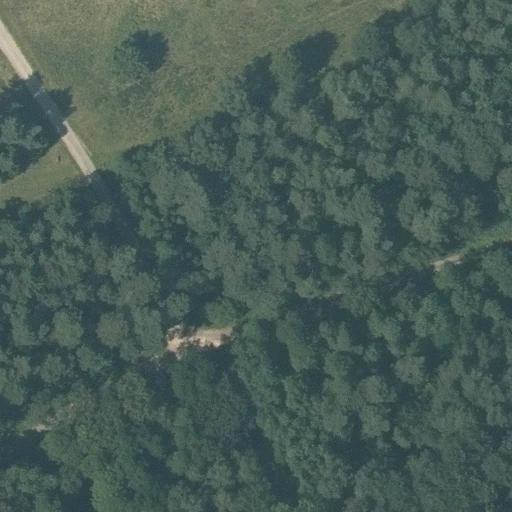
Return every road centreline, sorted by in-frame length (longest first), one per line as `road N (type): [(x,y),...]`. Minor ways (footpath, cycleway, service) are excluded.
road 1 (track): [(203,359),(0,39)]
road 2 (track): [(511,227),(380,269),(203,359)]
road 3 (track): [(203,359),(0,467)]
road 4 (track): [(300,511),(203,359)]
